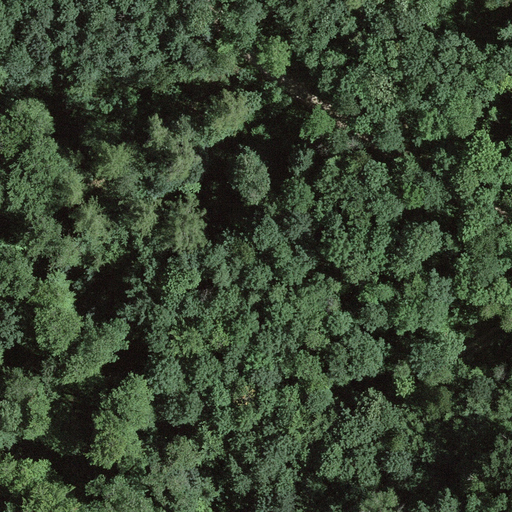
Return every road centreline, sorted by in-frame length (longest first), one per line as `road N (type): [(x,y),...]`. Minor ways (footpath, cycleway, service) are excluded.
road 1 (track): [(511,230),(259,62),(213,0)]
road 2 (track): [(511,320),(358,433),(291,511)]
